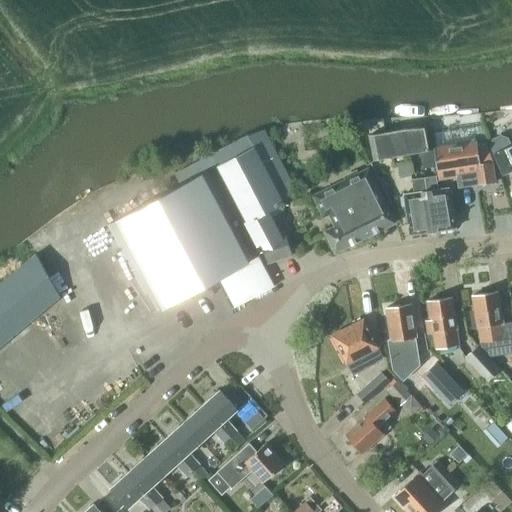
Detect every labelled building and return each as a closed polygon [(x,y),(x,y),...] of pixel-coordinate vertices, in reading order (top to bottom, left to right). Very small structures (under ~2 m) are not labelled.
[(474,126),(449,130),(451,145),(476,142),(474,126)] [(268,211),(283,203),(298,194),(264,128),(248,135),(247,134),(208,154),(260,251),(264,250),(268,263),(292,254),(284,233),(281,234),(268,211)] [(429,151),(424,128),(403,129),(368,137),(373,161),(378,160),(429,151)] [(511,145),(510,146),(507,139),(501,136),(493,140),(491,146),(495,153),(504,174),(511,170),(511,145)] [(451,145),(433,148),(433,150),(436,166),(437,171),(438,179),(456,177),(458,188),(477,185),(495,182),(492,163),(485,145),(477,146),(476,142),(451,145)] [(256,252),(260,251),(208,154),(174,173),(181,187),(145,206),(111,224),(107,227),(144,296),(148,294),(157,310),(191,292),(258,256),(256,252)] [(395,223),(384,201),(367,167),(311,196),(323,219),(325,218),(331,228),(324,231),(335,252),(395,223)] [(433,231),(455,228),(449,188),(437,190),(436,183),(434,182),(430,183),(429,177),(424,178),(433,231)] [(410,234),(433,231),(424,178),(411,180),(413,193),(403,195),(410,234)] [(0,346),(58,298),(36,252),(0,281),(0,346)] [(487,354),(505,351),(505,356),(511,354),(511,321),(503,323),(497,291),(472,296),(475,311),(469,312),(473,330),(479,329),(481,343),(479,345),(487,354)] [(435,349),(459,345),(456,329),(457,329),(452,297),(427,301),(430,318),(424,319),(427,335),(433,334),(435,349)] [(404,359),(419,357),(416,337),(417,337),(411,304),(386,308),(391,341),(400,340),(404,359)] [(332,336),(346,363),(378,347),(363,319),(332,336)] [(501,370),(477,346),(464,358),(487,382),(501,370)] [(436,362),(422,376),(449,404),(464,391),(436,362)] [(390,382),(381,372),(356,394),(365,404),(390,382)] [(411,395),(397,380),(386,391),(400,405),(411,395)] [(225,419),(236,409),(220,390),(202,407),(229,437),(230,436),(232,435),(236,431),(225,419)] [(357,449),(361,453),(384,433),(378,427),(396,410),(385,398),(367,415),(366,414),(357,422),(358,424),(346,435),(353,444),(352,445),(356,450),(357,449)] [(224,441),(229,437),(202,407),(184,423),(201,441),(214,430),(224,441)] [(266,421),(261,414),(248,425),(254,431),(266,421)] [(493,422),(483,431),(497,447),(507,437),(493,422)] [(189,452),(201,441),(184,423),(166,439),(194,469),(199,464),(189,452)] [(232,435),(230,436),(238,446),(244,440),(236,431),(232,435)] [(188,474),(194,469),(166,439),(148,455),(165,473),(177,463),(188,474)] [(262,483),(285,463),(266,443),(257,451),(249,443),(208,480),(222,495),(231,487),(232,489),(251,471),(262,483)] [(152,485),(165,473),(148,455),(131,471),(166,510),(170,507),(162,498),(163,497),(152,485)] [(439,481),(449,472),(438,460),(428,469),(439,481)] [(428,469),(421,475),(419,473),(416,476),(394,495),(408,510),(433,487),(439,481),(428,469)] [(160,511),(164,511),(166,510),(131,471),(113,487),(129,506),(140,496),(151,508),(154,505),(160,511)] [(446,502),(443,499),(449,493),(450,493),(460,484),(449,472),(439,481),(433,487),(408,510),(409,511),(434,511),(442,505),(446,502)] [(313,511),(314,511),(306,502),(294,511),(313,511)] [(103,511),(95,503),(84,511),(103,511)]
